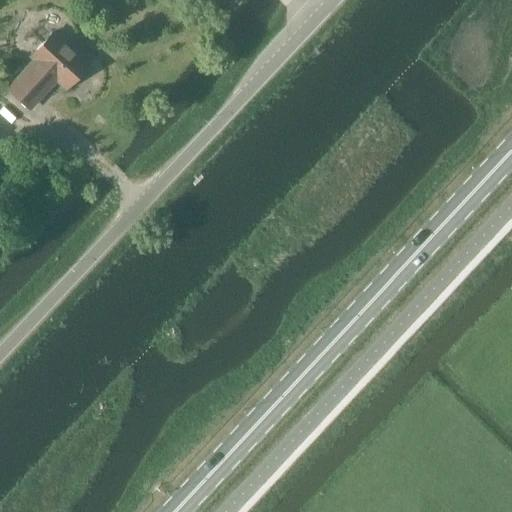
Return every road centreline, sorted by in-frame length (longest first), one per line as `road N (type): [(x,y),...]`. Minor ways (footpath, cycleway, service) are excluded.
road 1 (secondary): [(511,151),(174,511)]
road 2 (unclassified): [(0,354),(333,0)]
